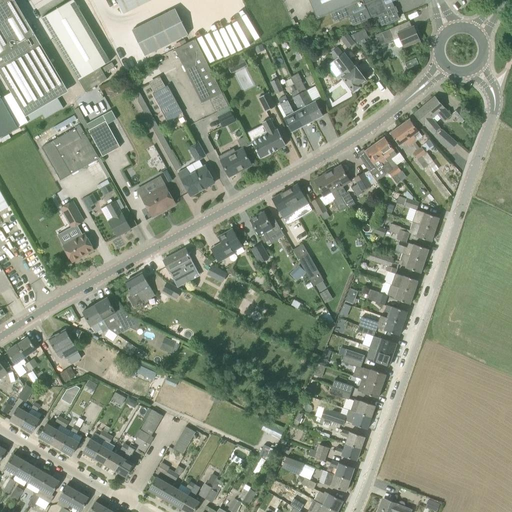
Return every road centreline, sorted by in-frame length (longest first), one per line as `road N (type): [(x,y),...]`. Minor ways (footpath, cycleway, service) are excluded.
road 1 (tertiary): [(0,336),(338,148),(447,67)]
road 2 (unclassified): [(353,511),(493,110),(490,87),(475,67)]
road 3 (residential): [(145,511),(0,427)]
